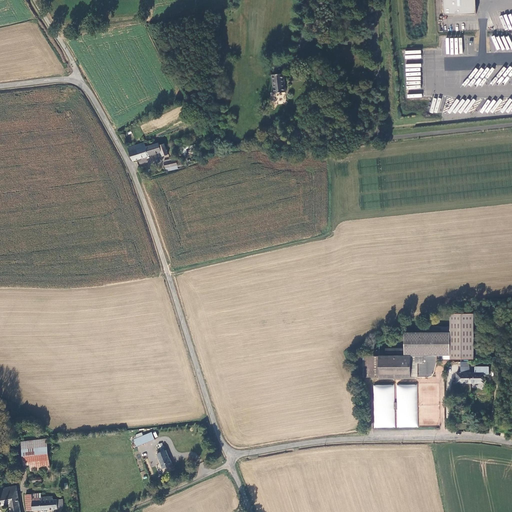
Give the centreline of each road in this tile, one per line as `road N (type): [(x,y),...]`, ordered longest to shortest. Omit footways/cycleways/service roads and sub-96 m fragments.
road 1 (unclassified): [(228,455),(135,181),(96,104),(75,80),(0,86)]
road 2 (unclassified): [(511,442),(361,438),(228,455)]
road 3 (unclassified): [(511,124),(388,137)]
